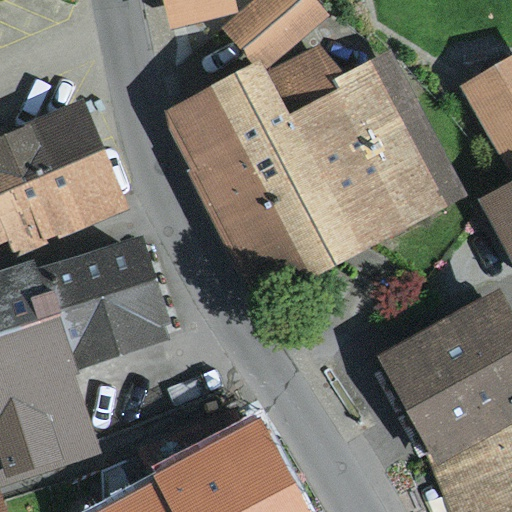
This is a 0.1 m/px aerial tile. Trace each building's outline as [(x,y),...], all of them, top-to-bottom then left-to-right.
[(179,0),(183,14),(224,4),(222,0),(179,0)] [(307,0),(263,0),(258,4),(260,6),(233,30),(256,59),(286,34),(291,39),(321,14),(307,0)] [(272,83),(270,83),(349,233),(437,186),(378,71),(338,92),(331,77),(313,86),(307,73),(275,89),(272,83)] [(511,73),(479,92),(511,150),(511,73)] [(262,278),(349,233),(270,83),(267,77),(181,122),(259,280),(262,278)] [(75,114),(0,145),(0,234),(9,231),(15,244),(114,206),(75,114)] [(132,250),(48,277),(25,274),(0,282),(0,471),(80,446),(50,351),(154,317),(132,250)] [(440,448),(440,449),(511,409),(511,336),(496,306),(474,317),(393,362),(440,448)] [(493,511),(511,503),(511,409),(440,449),(433,453),(456,511),(493,511)] [(98,469),(100,511),(290,511),(258,449),(254,451),(233,411),(98,469)]
